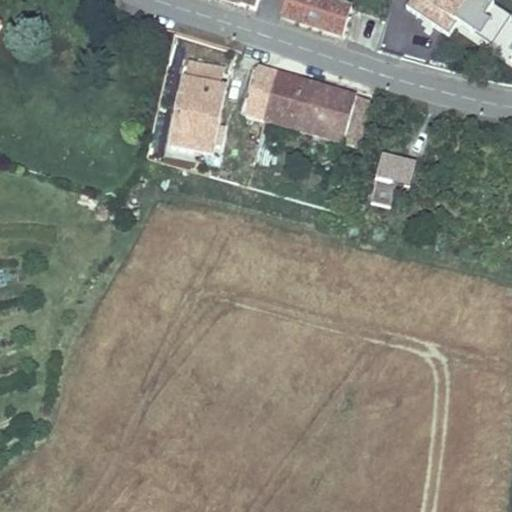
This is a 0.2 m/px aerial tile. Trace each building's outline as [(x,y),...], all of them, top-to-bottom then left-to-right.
[(205,0),(257,17),(262,0),(205,0)] [(342,43),(353,9),(322,0),(288,0),(280,24),(342,43)] [(416,0),(407,14),(449,43),(457,31),(481,48),(491,33),(484,29),(496,12),(477,0),(416,0)] [(187,66),(171,159),(215,167),(228,94),(221,92),(225,73),(187,66)] [(244,125),(264,131),(279,80),(258,74),(244,125)] [(364,153),(377,107),(279,80),(264,131),(343,153),(345,148),(364,153)] [(382,164),(375,193),(410,201),(417,172),(382,164)]
